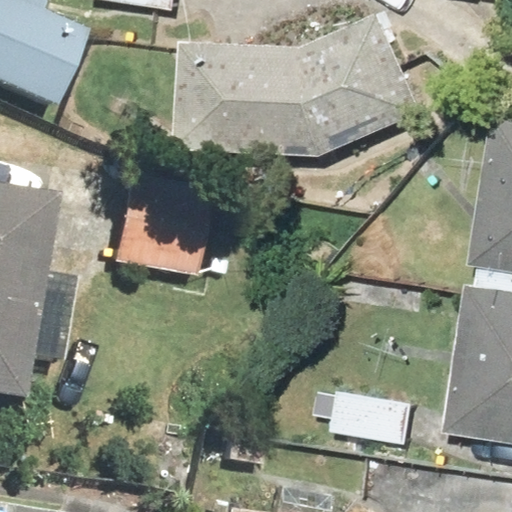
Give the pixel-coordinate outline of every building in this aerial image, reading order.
[(0,0),(0,89),(45,109),(77,33),(41,18),(48,0),(0,0)] [(117,0),(182,10),(183,0),(117,0)] [(331,155),(432,111),(389,12),(311,45),(194,40),(188,148),(331,155)] [(511,117),(501,116),(479,265),(489,266),(486,287),(476,285),(453,435),(511,443),(511,117)] [(43,196),(0,189),(0,399),(13,402),(43,196)] [(118,199),(107,264),(189,278),(200,213),(118,199)] [(323,511),(326,496),(276,488),(271,511),(216,511),(323,511)]
